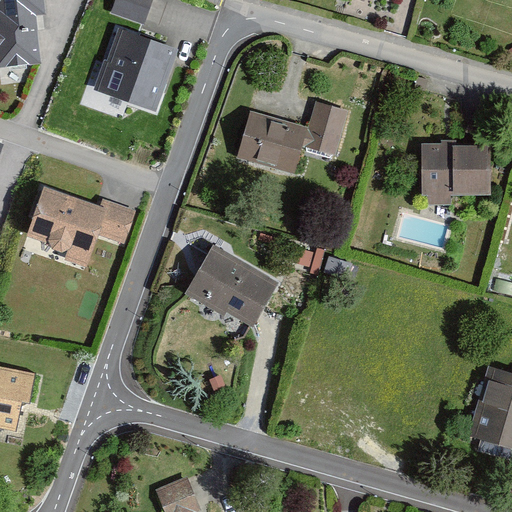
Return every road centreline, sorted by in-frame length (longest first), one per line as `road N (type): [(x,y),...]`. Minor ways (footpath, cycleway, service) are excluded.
road 1 (residential): [(171,188),(240,7),(511,85)]
road 2 (residential): [(96,398),(499,511)]
road 3 (residential): [(96,398),(171,188)]
road 4 (residential): [(171,188),(0,127)]
road 5 (residential): [(51,511),(96,398)]
